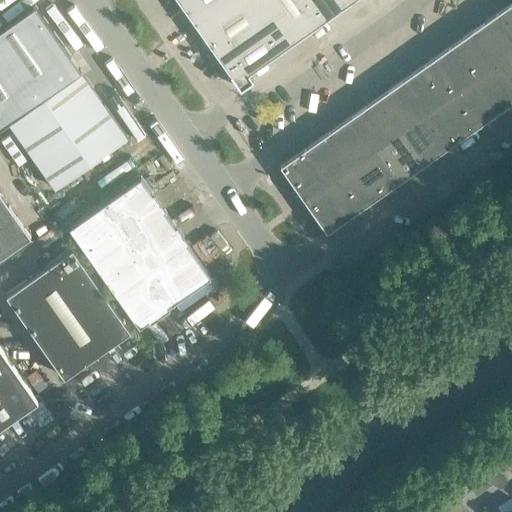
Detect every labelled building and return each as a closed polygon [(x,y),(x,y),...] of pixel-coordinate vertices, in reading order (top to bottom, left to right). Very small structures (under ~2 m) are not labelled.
[(178,0),(240,88),(253,79),(249,72),(351,0),(178,0)] [(511,0),(279,165),(326,231),(511,100),(511,0)] [(0,127),(8,122),(54,189),(127,137),(34,5),(0,28),(0,127)] [(68,226),(90,257),(139,326),(211,275),(140,176),(68,226)] [(0,193),(0,257),(30,236),(0,193)] [(72,246),(5,293),(64,377),(131,329),(72,246)] [(0,349),(0,426),(37,401),(0,349)] [(460,511),(466,508),(459,500),(451,506),(455,511),(460,511)]
